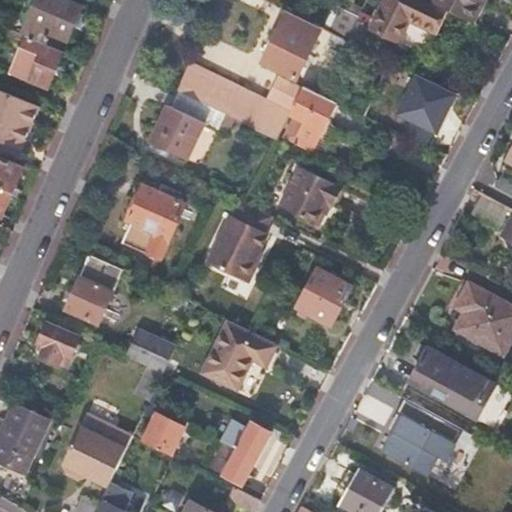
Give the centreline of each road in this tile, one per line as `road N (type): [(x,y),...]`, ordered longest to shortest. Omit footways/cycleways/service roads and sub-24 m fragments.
road 1 (residential): [(511,78),(277,511)]
road 2 (residential): [(0,321),(140,0)]
